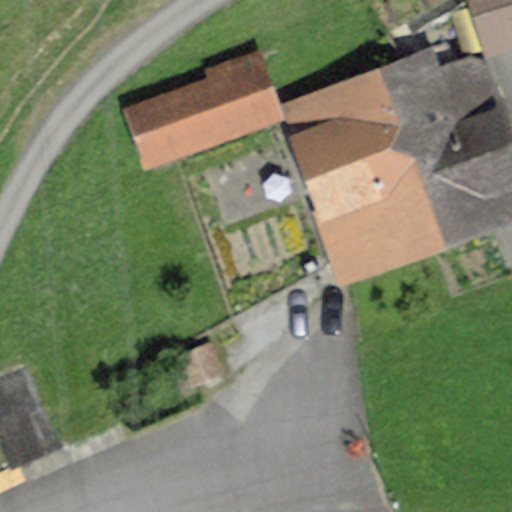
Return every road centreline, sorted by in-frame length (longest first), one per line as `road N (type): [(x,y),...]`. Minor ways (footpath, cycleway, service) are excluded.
road 1 (track): [(231,0),(154,47),(72,133),(25,197)]
road 2 (unknown): [(163,511),(336,325)]
